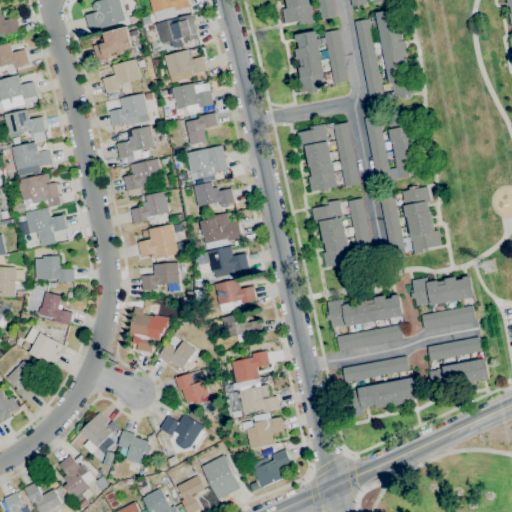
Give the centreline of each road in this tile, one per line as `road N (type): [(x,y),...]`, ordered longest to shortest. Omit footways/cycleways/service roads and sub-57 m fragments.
road 1 (residential): [(221,0),(339,511)]
road 2 (residential): [(0,466),(77,405),(106,319),(106,250),(48,0)]
road 3 (residential): [(341,0),(381,252)]
road 4 (residential): [(289,511),(511,401)]
road 5 (residential): [(305,364),(476,328)]
